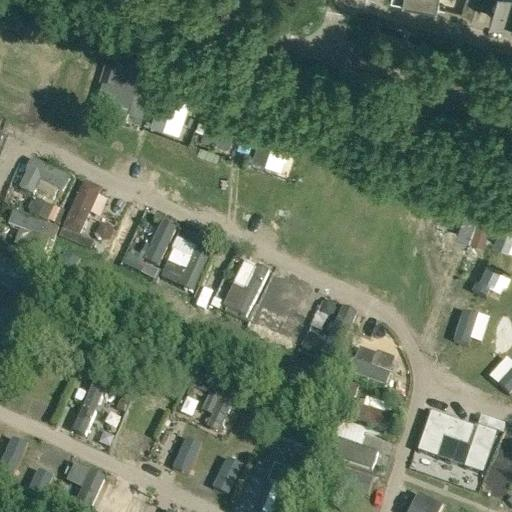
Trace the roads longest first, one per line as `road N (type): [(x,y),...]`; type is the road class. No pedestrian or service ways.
road 1 (unclassified): [(511,119),(332,59)]
road 2 (unclassified): [(332,59),(157,0)]
road 3 (residential): [(511,50),(337,0)]
